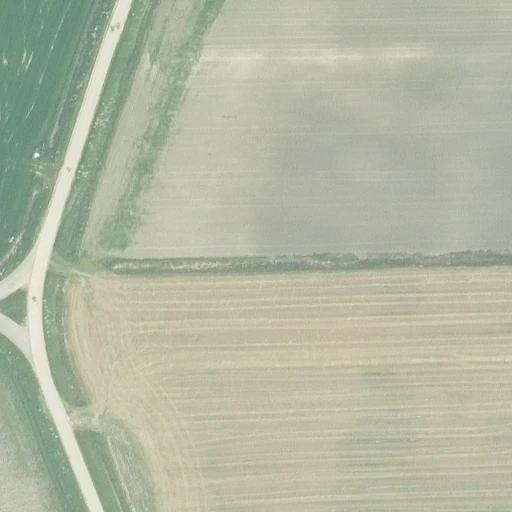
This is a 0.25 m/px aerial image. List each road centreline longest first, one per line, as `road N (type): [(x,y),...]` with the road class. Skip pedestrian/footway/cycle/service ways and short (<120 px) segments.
road 1 (unclassified): [(43,244),(126,0)]
road 2 (unclassified): [(96,511),(38,362)]
